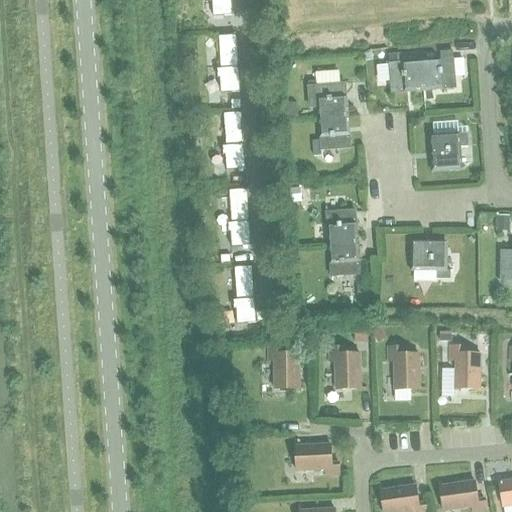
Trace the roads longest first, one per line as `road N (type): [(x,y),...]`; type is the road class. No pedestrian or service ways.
road 1 (unclassified): [(82,0),(120,511)]
road 2 (residential): [(511,202),(496,201),(491,32),(511,31)]
road 3 (residential): [(511,449),(362,460)]
